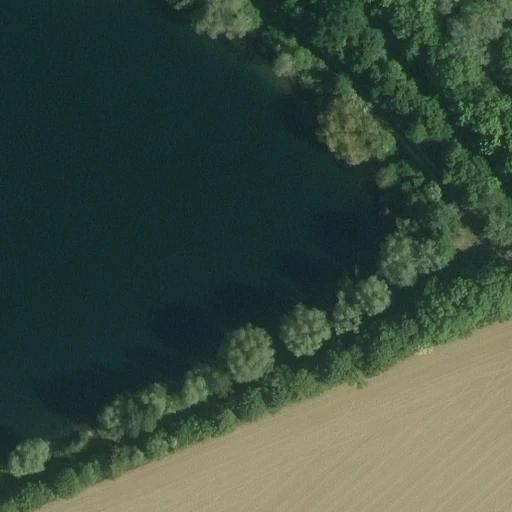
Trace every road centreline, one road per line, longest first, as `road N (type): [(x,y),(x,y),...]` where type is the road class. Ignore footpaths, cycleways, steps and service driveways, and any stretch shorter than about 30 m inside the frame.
road 1 (track): [(479,248),(349,336),(278,373),(0,491)]
road 2 (track): [(511,256),(479,248),(473,224),(448,190),(343,65),(260,0)]
road 3 (unclassified): [(511,200),(352,0)]
road 4 (track): [(511,115),(434,0)]
